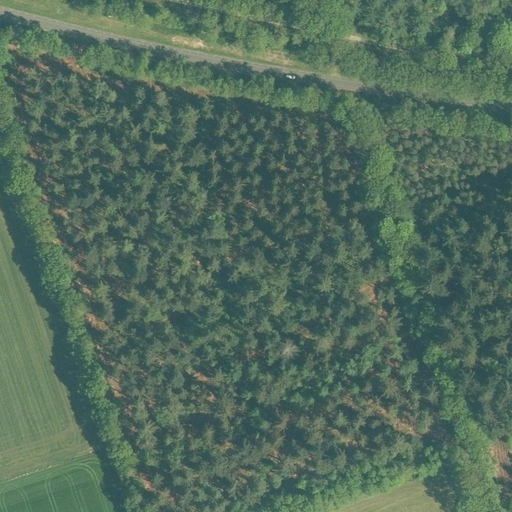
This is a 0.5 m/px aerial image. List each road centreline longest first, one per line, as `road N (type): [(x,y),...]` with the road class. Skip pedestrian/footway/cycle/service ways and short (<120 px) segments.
road 1 (track): [(491,511),(353,97),(336,73),(323,0)]
road 2 (tertiary): [(511,102),(195,58),(0,12)]
